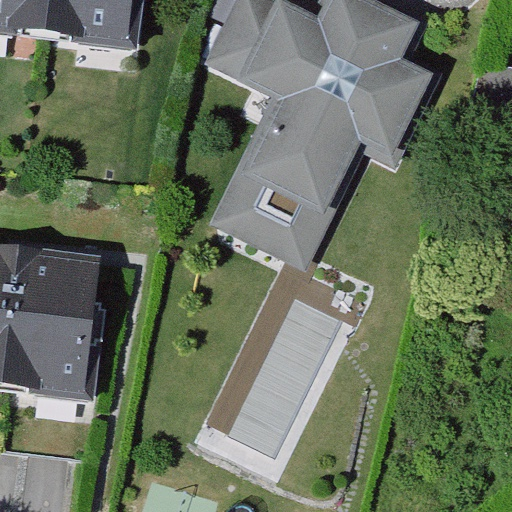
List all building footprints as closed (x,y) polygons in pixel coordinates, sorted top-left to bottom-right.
[(143,0),(0,0),(0,59),(140,67),(143,0)] [(216,229),(309,275),(364,165),(401,183),(451,83),(420,68),(436,36),(362,0),(341,0),(325,32),(261,0),(247,0),(206,83),(273,116),(216,229)] [(480,136),(511,134),(511,72),(477,74),(480,136)] [(110,285),(0,275),(0,413),(98,422),(110,285)] [(511,359),(460,352),(446,442),(511,452),(511,359)]
